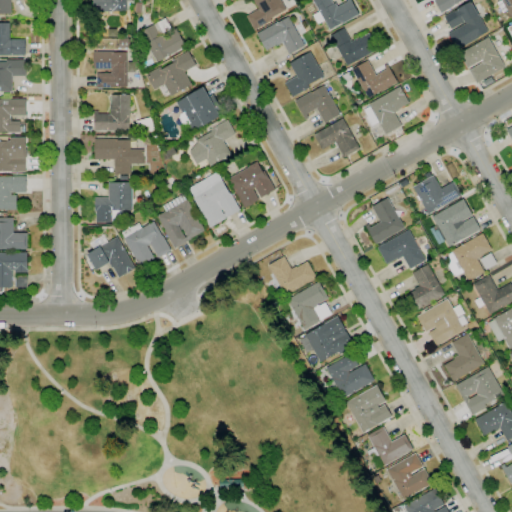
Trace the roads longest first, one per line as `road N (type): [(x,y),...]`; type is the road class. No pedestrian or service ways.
road 1 (residential): [(199,0),(487,511)]
road 2 (tertiary): [(511,94),(154,298),(103,315),(0,316)]
road 3 (residential): [(59,0),(62,315)]
road 4 (residential): [(388,0),(511,218)]
